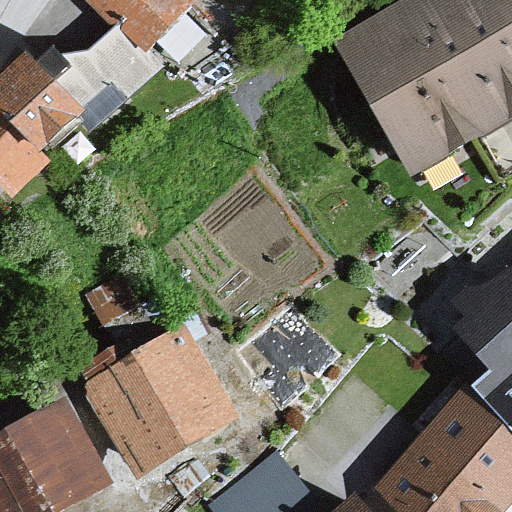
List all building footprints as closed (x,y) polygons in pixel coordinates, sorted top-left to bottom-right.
[(182,0),(85,0),(154,66),(197,14),(182,0)] [(511,0),(438,0),(340,52),(416,188),(511,134),(511,0)] [(94,124),(33,63),(0,96),(0,187),(16,206),(94,124)] [(511,438),(511,272),(506,276),(463,306),(465,356),(493,384),(471,396),(511,438)] [(185,333),(86,393),(144,487),(242,431),(185,333)] [(511,511),(511,438),(471,396),(380,497),(393,511),(511,511)] [(68,402),(0,439),(0,511),(85,511),(120,494),(68,402)] [(226,511),(297,511),(321,493),(278,439),(210,492),(226,511)]
